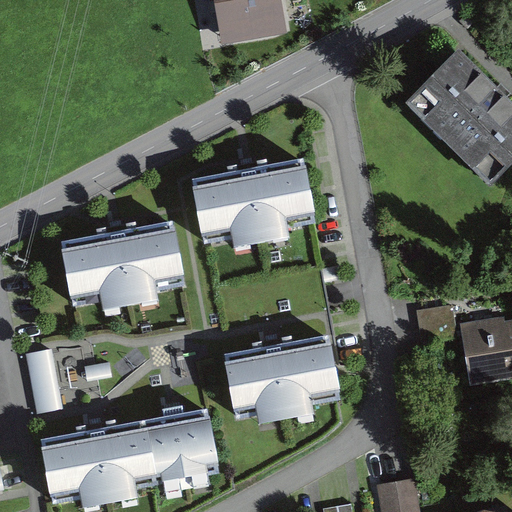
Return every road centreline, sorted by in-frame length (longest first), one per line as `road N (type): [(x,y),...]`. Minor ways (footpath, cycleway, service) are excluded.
road 1 (residential): [(324,59),(337,94),(385,378),(362,431),(225,511)]
road 2 (unclassified): [(0,226),(324,59)]
road 3 (unknown): [(511,90),(450,29),(409,11)]
road 4 (unclassified): [(324,59),(429,0)]
